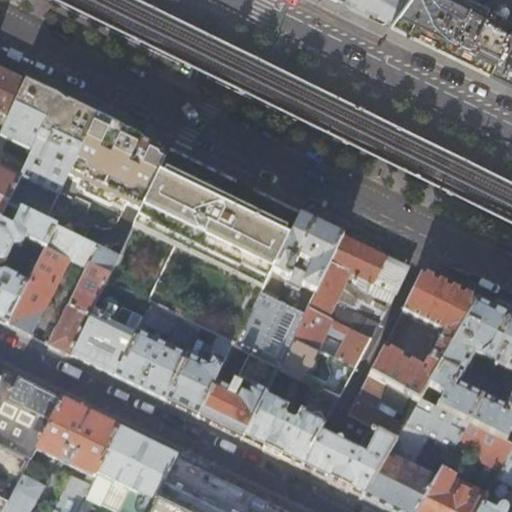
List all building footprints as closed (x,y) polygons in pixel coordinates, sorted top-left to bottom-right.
[(346,0),(363,8),(388,20),(402,0),(346,0)] [(511,0),(402,0),(388,20),(415,33),(489,69),(511,80),(511,0)] [(6,73),(0,70),(0,114),(13,121),(4,139),(27,150),(28,161),(58,99),(45,92),(6,73)] [(76,108),(58,99),(28,161),(21,176),(58,194),(65,178),(95,117),(76,108)] [(136,137),(95,117),(65,178),(76,183),(74,188),(81,191),(82,196),(106,207),(110,206),(121,211),(124,205),(138,212),(167,152),(136,137)] [(205,170),(167,152),(138,212),(116,259),(104,284),(124,295),(128,297),(128,298),(148,307),(198,332),(232,349),(234,349),(271,272),(298,215),(272,203),(205,170)] [(0,198),(7,202),(18,180),(0,170),(0,198)] [(328,230),(331,225),(303,211),(301,216),(318,225),(328,230)] [(43,223),(47,214),(43,212),(38,221),(43,223)] [(11,228),(0,222),(0,322),(6,326),(26,284),(4,273),(0,275),(0,264),(4,264),(13,245),(19,249),(24,239),(43,249),(54,230),(43,223),(38,221),(19,213),(11,228)] [(298,215),(271,272),(301,286),(314,292),(342,237),(328,230),(318,225),(301,216),(298,215)] [(104,284),(116,259),(54,230),(43,249),(40,257),(36,263),(33,269),(30,275),(26,284),(6,326),(29,337),(68,260),(86,269),(48,347),(70,356),(91,313),(104,284)] [(369,338),(407,268),(379,255),(342,237),(314,292),(307,309),(337,324),(352,332),(366,339),(369,338)] [(33,269),(27,266),(24,272),(30,275),(33,269)] [(301,286),(271,272),(234,349),(277,370),(292,339),(303,316),(277,303),(278,298),(274,295),(274,282),(275,280),(298,292),(301,286)] [(417,404),(419,401),(476,302),(444,286),(420,274),(368,377),(369,378),(417,404)] [(128,297),(124,295),(116,308),(114,304),(110,301),(106,301),(103,303),(101,306),(101,310),(104,315),(102,318),(91,313),(70,356),(94,368),(114,378),(148,307),(128,298),(128,297)] [(468,426),(504,443),(511,428),(511,319),(503,315),(476,302),(419,401),(431,407),(434,400),(429,398),(433,391),(435,391),(440,398),(435,409),(468,426)] [(114,378),(138,390),(164,403),(185,358),(194,339),(198,332),(148,307),(114,378)] [(334,328),(337,324),(307,309),(303,316),(292,339),(315,351),(328,325),(334,328)] [(211,357),(206,367),(185,358),(164,403),(180,410),(197,418),(232,349),(198,332),(194,339),(210,347),(211,349),(208,355),(211,357)] [(366,339),(352,332),(338,357),(334,355),(332,359),(336,362),(352,370),(368,341),(366,339)] [(304,374),(315,351),(292,339),(277,370),(308,386),(312,379),(304,374)] [(264,396),(277,370),(234,349),(232,349),(197,418),(221,430),(242,440),(264,396)] [(352,370),(336,362),(322,392),(336,400),(352,370)] [(35,450),(59,403),(40,393),(30,389),(3,375),(0,380),(0,447),(28,461),(35,450)] [(394,444),(417,404),(369,378),(347,418),(394,444)] [(283,416),(287,409),(264,396),(242,440),(272,455),(300,468),(319,432),(321,428),(299,416),(294,422),(289,423),(285,420),(283,416)] [(448,457),(468,426),(435,409),(431,407),(419,401),(417,404),(394,444),(362,499),(386,510),(390,511),(416,511),(434,481),(407,467),(424,437),(443,445),(439,453),(448,457)] [(89,483),(115,429),(80,412),(59,403),(35,450),(78,472),(81,475),(79,479),(89,483)] [(308,472),(339,487),(362,499),(394,444),(347,418),(332,439),(326,436),(319,432),(300,468),(308,472)] [(476,461),(477,461),(501,472),(507,462),(511,452),(511,446),(509,444),(504,443),(468,426),(448,457),(434,481),(416,511),(477,511),(485,499),(473,492),(468,496),(460,491),(476,461)] [(149,511),(161,490),(175,459),(163,453),(131,437),(115,429),(89,483),(86,489),(83,495),(118,511),(149,511)] [(511,511),(511,464),(507,462),(501,472),(497,482),(511,489),(511,499),(508,498),(504,506),(500,507),(496,498),(502,488),(494,485),(485,499),(477,511),(511,511)] [(27,511),(41,486),(22,476),(7,503),(1,511),(74,511),(83,495),(86,489),(76,484),(69,480),(53,511),(27,511)] [(86,489),(89,483),(79,479),(76,484),(86,489)] [(236,511),(225,507),(192,492),(186,502),(161,490),(149,511),(236,511)]
